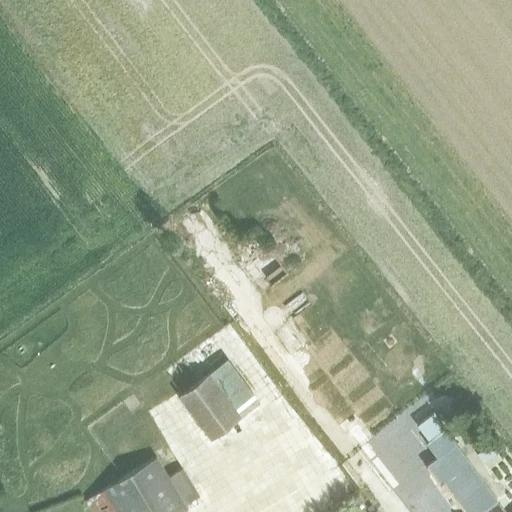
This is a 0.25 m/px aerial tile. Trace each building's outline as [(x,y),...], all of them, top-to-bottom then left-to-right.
[(330,324),(287,358),(375,469),(395,452),(391,446),(408,432),(400,422),(382,436),(373,424),(396,406),(330,324)] [(228,356),(178,394),(210,437),(260,400),(228,356)] [(137,379),(125,389),(137,403),(149,392),(137,379)] [(436,455),(425,463),(440,484),(444,481),(465,511),(506,511),(497,499),(498,498),(445,426),(426,441),(436,455)] [(240,452),(257,440),(249,427),(219,447),(244,483),(268,466),(259,453),(247,462),(240,452)] [(157,455),(84,499),(92,511),(175,511),(187,505),(185,501),(200,492),(183,464),(168,473),(157,455)] [(272,486),(257,497),(264,508),(280,497),(272,486)] [(216,487),(201,497),(208,507),(223,497),(216,487)]
